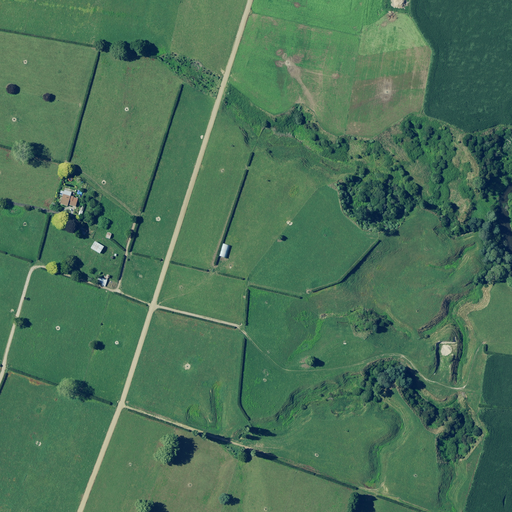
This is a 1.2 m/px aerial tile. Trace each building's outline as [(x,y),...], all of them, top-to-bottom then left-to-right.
[(72,192),(64,190),(64,192),(61,191),(60,195),(63,196),(61,204),(68,206),(68,205),(76,207),(78,198),(70,196),(72,192)] [(108,222),(99,219),(97,226),(106,229),(108,222)] [(104,247),(95,241),(91,248),(100,254),(104,247)] [(229,246),(224,244),(220,256),(226,258),(229,246)] [(107,280),(99,277),(97,282),(102,283),(101,285),(105,287),(107,280)]
